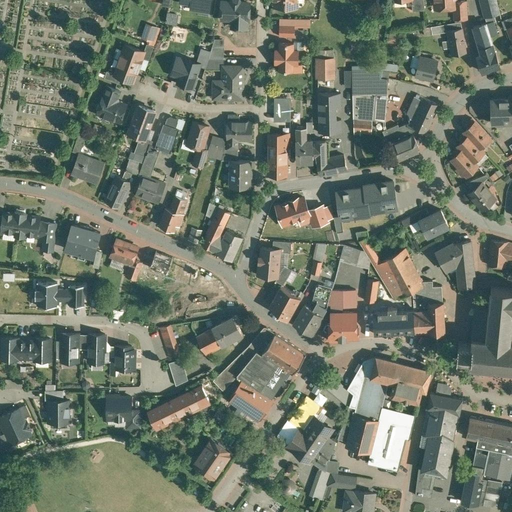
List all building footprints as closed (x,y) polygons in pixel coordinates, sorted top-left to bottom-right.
[(232,0),(231,2),(223,2),(222,20),(238,20),(238,23),(247,23),(247,21),(249,21),(249,3),(240,3),(238,0),(232,0)] [(423,0),(407,0),(408,6),(412,6),(412,11),(425,11),(423,0)] [(456,0),(434,0),(435,1),(438,1),(438,9),(454,8),(457,8),(457,2),(456,0)] [(496,0),(481,0),(485,18),(494,15),(500,14),(496,0)] [(467,1),(457,2),(457,8),(454,8),(454,20),(468,19),(467,1)] [(494,15),(485,18),(487,23),(487,24),(496,22),(494,15)] [(511,25),(510,26),(507,19),(505,20),(502,21),(505,30),(507,28),(507,32),(511,43),(511,44),(510,46),(511,50),(511,25)] [(461,22),(431,27),(432,35),(448,32),(448,30),(462,28),(461,22)] [(494,51),(486,24),(474,27),(480,48),(479,48),(482,55),(477,57),(482,72),(500,67),(494,51)] [(295,25),(280,25),(279,36),(294,37),(295,25)] [(462,28),(448,30),(448,32),(452,55),(466,53),(462,28)] [(294,43),(279,43),(279,49),(275,49),(275,64),(279,64),(278,69),(284,69),(284,71),(287,71),(287,69),(293,70),(293,65),(298,65),(299,50),(294,50),(294,43)] [(154,47),(147,44),(144,52),(145,52),(142,58),(149,61),(154,47)] [(144,52),(125,45),(115,74),(114,75),(122,78),(134,82),(142,58),(145,52),(144,52)] [(224,47),(212,47),(211,51),(209,58),(224,58),(224,47)] [(211,51),(201,48),(197,63),(200,64),(200,67),(205,68),(209,58),(211,51)] [(333,56),(315,56),(315,76),(333,76),(333,56)] [(437,62),(420,57),(416,76),(418,76),(419,79),(423,80),(426,78),(433,80),(437,62)] [(224,58),(209,58),(205,68),(205,69),(223,70),(223,66),(224,66),(224,58)] [(197,63),(185,59),(184,65),(180,77),(177,85),(192,90),(200,67),(200,64),(197,63)] [(175,63),(174,64),(171,72),(172,74),(180,77),(184,65),(175,63)] [(224,66),(223,66),(223,70),(223,86),(214,86),(214,98),(243,98),(244,67),(224,66)] [(115,74),(107,71),(104,79),(119,84),(122,78),(114,75),(115,74)] [(381,78),(367,77),(367,78),(366,94),(380,93),(381,78)] [(367,78),(353,78),(353,95),(366,94),(367,78)] [(353,95),(353,119),(385,121),(389,79),(381,78),(380,93),(366,94),(353,95)] [(120,91),(108,86),(101,104),(98,105),(97,108),(98,111),(98,113),(120,122),(126,105),(119,102),(117,98),(120,91)] [(317,91),(318,132),(341,131),(341,116),(336,117),(335,104),(340,104),(339,90),(317,91)] [(439,104),(424,97),(423,100),(416,96),(408,113),(410,118),(414,120),(412,125),(413,126),(415,127),(425,132),(426,133),(439,104)] [(291,97),(275,97),(275,122),(280,122),(278,134),(290,134),(290,122),(291,122),(291,97)] [(511,98),(508,99),(492,99),(492,121),(504,121),(504,122),(511,121),(511,98)] [(155,110),(139,104),(129,132),(141,136),(145,138),(155,110)] [(410,122),(399,127),(398,124),(385,130),(387,135),(385,136),(389,145),(391,144),(398,160),(406,156),(405,152),(419,146),(418,145),(420,144),(425,132),(415,127),(413,126),(412,125),(414,120),(410,118),(409,121),(410,122)] [(490,138),(472,118),(467,123),(470,126),(465,131),(484,152),(480,147),(490,138)] [(251,122),(228,121),(228,149),(238,149),(238,139),(251,139),(251,122)] [(210,126),(194,122),(187,144),(198,147),(203,149),(203,148),(210,126)] [(179,128),(165,123),(156,146),(156,147),(160,149),(171,152),(179,128)] [(306,128),(297,128),(298,141),(306,141),(306,128)] [(484,152),(465,131),(464,132),(465,132),(461,136),(464,140),(458,145),(477,166),(478,166),(474,161),(484,152)] [(278,134),(269,134),(269,174),(287,174),(287,147),(291,147),(291,134),(290,134),(278,134)] [(86,138),(78,135),(73,149),(81,151),(86,138)] [(141,136),(140,139),(135,153),(145,156),(150,144),(151,140),(145,138),(141,136)] [(225,140),(213,136),(209,148),(222,151),(225,140)] [(313,141),(306,141),(298,141),(296,141),(297,162),(313,162),(313,141)] [(329,155),(326,156),(325,141),(322,141),(318,141),(313,141),(313,162),(317,161),(319,176),(347,170),(344,155),(329,158),(329,155)] [(143,163),(139,174),(142,176),(149,178),(160,149),(156,147),(156,146),(150,144),(145,156),(143,163)] [(477,166),(458,145),(459,146),(454,150),(458,154),(452,159),(467,176),(477,166)] [(203,149),(198,147),(193,164),(203,167),(209,150),(203,148),(203,149)] [(228,149),(225,149),(221,160),(230,160),(237,160),(238,149),(228,149)] [(104,163),(79,154),(72,173),(97,182),(104,163)] [(143,163),(130,158),(125,170),(139,175),(139,174),(143,163)] [(237,160),(230,160),(230,186),(250,186),(250,176),(251,176),(251,170),(250,170),(251,161),(237,160)] [(129,181),(118,175),(114,183),(126,188),(129,181)] [(149,178),(142,176),(136,194),(150,199),(150,198),(158,201),(158,202),(159,202),(165,183),(149,178)] [(392,179),(362,183),(366,211),(396,207),(392,179)] [(114,183),(114,182),(105,200),(120,208),(129,189),(126,188),(114,183)] [(362,183),(336,187),(340,215),(366,211),(362,183)] [(495,199),(482,183),(469,194),(483,210),(495,199)] [(187,200),(172,194),(169,200),(173,201),(170,209),(182,213),(187,200)] [(303,196),(276,206),(282,224),(309,214),(303,196)] [(230,212),(210,202),(206,215),(213,217),(226,221),(230,212)] [(170,209),(166,207),(159,225),(174,231),(177,223),(180,224),(184,214),(182,213),(170,209)] [(426,209),(402,221),(405,227),(420,220),(429,215),(426,209)] [(429,215),(420,220),(428,237),(449,226),(441,210),(429,215)] [(26,213),(15,212),(15,214),(4,212),(4,216),(2,231),(16,232),(15,235),(25,236),(25,234),(37,235),(38,235),(39,221),(40,217),(26,215),(26,213)] [(231,239),(220,234),(226,221),(213,217),(206,233),(207,234),(202,245),(232,259),(242,236),(234,233),(231,239)] [(56,223),(39,221),(38,235),(37,235),(37,238),(45,239),(44,249),(53,251),(56,223)] [(98,230),(70,223),(64,246),(91,253),(98,230)] [(202,230),(193,228),(189,239),(198,242),(202,230)] [(405,249),(381,262),(366,238),(359,241),(393,297),(405,300),(414,309),(415,331),(429,331),(429,332),(445,331),(444,301),(443,301),(442,285),(433,286),(433,280),(422,280),(405,249)] [(138,247),(117,239),(116,242),(114,243),(113,246),(114,248),(111,256),(131,263),(133,259),(138,247)] [(508,242),(491,240),(489,266),(511,267),(511,243),(508,243),(508,242)] [(291,242),(273,241),(273,248),(280,249),(280,252),(288,253),(290,253),(291,242)] [(471,241),(455,244),(453,243),(435,252),(445,271),(456,265),(457,267),(460,286),(475,284),(472,265),(473,265),(472,252),(471,241)] [(365,250),(344,245),(340,261),(351,263),(369,268),(370,260),(365,250)] [(273,248),(262,247),(261,257),(259,257),(259,263),(258,275),(276,276),(278,274),(279,275),(284,265),(287,267),(288,253),(280,252),(280,249),(273,248)] [(173,257),(156,251),(150,268),(167,274),(173,257)] [(198,267),(175,258),(170,275),(174,276),(186,281),(192,283),(198,267)] [(143,263),(133,259),(131,263),(126,276),(136,280),(143,263)] [(279,275),(275,281),(283,285),(292,270),(287,267),(284,265),(279,275)] [(186,281),(174,276),(173,284),(170,298),(183,300),(185,288),(186,281)] [(379,280),(368,279),(365,300),(376,302),(379,280)] [(173,284),(166,283),(164,297),(170,298),(173,284)] [(208,284),(198,286),(199,293),(209,291),(209,290),(208,284)] [(333,287),(322,284),(317,301),(328,304),(332,290),(333,287)] [(198,286),(185,288),(186,298),(191,297),(190,294),(199,293),(198,286)] [(301,297),(281,286),(281,287),(280,287),(269,306),(288,320),(301,297)] [(240,306),(227,287),(209,290),(209,291),(199,293),(190,294),(191,297),(194,314),(240,306)] [(511,288),(491,287),(489,307),(475,306),(472,343),(459,342),(457,357),(470,358),(469,365),(511,368),(511,288)] [(356,289),(332,290),(328,304),(331,304),(331,312),(343,312),(343,306),(356,306),(356,289)] [(323,316),(306,306),(304,306),(294,323),(312,334),(323,316)] [(414,309),(374,312),(375,334),(415,331),(414,309)] [(343,312),(331,312),(332,322),(330,322),(330,328),(327,329),(327,340),(337,340),(338,340),(338,337),(358,336),(358,326),(356,326),(356,312),(343,312)] [(233,316),(212,327),(212,328),(197,336),(206,354),(243,334),(238,325),(236,326),(231,318),(234,317),(233,316)] [(171,324),(160,327),(170,358),(180,354),(171,324)] [(249,345),(213,380),(220,387),(235,373),(237,375),(257,350),(258,349),(261,353),(268,339),(275,333),(266,327),(264,327),(249,345)] [(78,333),(63,333),(62,361),(77,361),(78,333)] [(306,354),(276,333),(263,351),(263,352),(292,371),(293,373),(306,354)] [(105,334),(90,334),(89,361),(104,362),(105,351),(105,334)] [(18,338),(3,337),(2,358),(18,359),(18,357),(26,357),(27,342),(18,341),(18,338)] [(51,338),(35,338),(35,342),(27,342),(26,357),(35,357),(35,359),(50,359),(51,338)] [(132,345),(117,345),(117,357),(117,368),(134,369),(135,349),(132,349),(132,345)] [(292,371),(263,352),(262,353),(261,353),(257,350),(237,375),(243,378),(272,398),(272,397),(286,377),(287,378),(292,371)] [(432,370),(376,356),(371,377),(364,375),(359,396),(348,442),(347,446),(371,452),(382,406),(388,382),(395,384),(394,386),(392,386),(390,393),(392,396),(404,399),(404,400),(408,401),(419,403),(420,400),(421,400),(421,398),(420,398),(421,395),(422,396),(423,393),(421,393),(422,391),(426,392),(432,370)] [(181,359),(169,362),(176,385),(188,380),(181,359)] [(353,394),(331,375),(323,385),(349,406),(353,394)] [(272,398),(243,378),(229,398),(239,405),(260,420),(274,399),(272,397),(272,398)] [(447,385),(438,383),(436,393),(450,395),(451,389),(447,385)] [(202,385),(148,411),(155,426),(209,400),(202,385)] [(46,390),(45,390),(46,400),(49,400),(49,399),(50,399),(50,400),(55,400),(55,390),(54,390),(46,390)] [(63,390),(55,390),(55,400),(63,400),(63,390)] [(436,393),(431,392),(420,445),(427,446),(423,462),(426,462),(424,470),(433,472),(447,475),(459,413),(459,414),(463,398),(450,395),(436,393)] [(349,406),(338,439),(348,442),(359,396),(353,394),(349,406)] [(131,396),(119,396),(119,395),(108,395),(108,417),(115,417),(116,418),(127,418),(131,418),(131,410),(131,396)] [(239,405),(229,398),(227,402),(236,409),(239,405)] [(55,400),(50,400),(50,399),(49,399),(49,400),(49,421),(53,421),(53,426),(65,426),(65,419),(69,419),(69,400),(63,400),(55,400)] [(416,415),(382,406),(371,452),(368,463),(398,471),(406,439),(409,440),(416,415)] [(19,408),(0,417),(0,419),(6,432),(11,443),(27,435),(25,432),(31,429),(27,420),(25,421),(19,408)] [(141,410),(131,410),(131,418),(127,418),(127,427),(141,427),(141,410)] [(227,418),(217,411),(213,417),(223,423),(227,418)] [(495,421),(470,416),(466,437),(491,442),(495,421)] [(315,417),(305,433),(300,429),(289,446),(293,449),(310,461),(328,436),(332,429),(315,417)] [(511,424),(495,421),(491,442),(489,448),(485,469),(484,475),(509,479),(511,463),(511,424)] [(6,432),(0,435),(0,448),(2,452),(13,446),(11,443),(6,432)] [(328,436),(310,461),(320,468),(325,472),(329,460),(336,441),(328,436)] [(232,453),(211,438),(193,464),(214,478),(232,453)] [(433,472),(424,470),(426,462),(423,462),(427,446),(420,445),(415,495),(429,497),(433,477),(432,477),(433,472)] [(489,448),(476,445),(472,467),(485,469),(489,448)] [(340,462),(329,460),(326,471),(332,473),(338,474),(340,462)] [(485,469),(472,467),(468,489),(485,492),(487,486),(488,479),(483,479),(484,475),(485,469)] [(320,468),(311,496),(323,500),(328,485),(332,473),(326,471),(325,472),(320,468)] [(338,474),(332,473),(328,485),(355,489),(357,477),(338,474)] [(502,482),(488,479),(487,486),(501,488),(502,482)] [(485,492),(468,489),(464,488),(462,502),(483,505),(485,499),(486,492),(485,492)] [(372,511),(375,493),(355,491),(355,492),(347,491),(345,502),(353,503),(352,511),(372,511)] [(500,494),(486,492),(485,499),(498,501),(500,494)]
